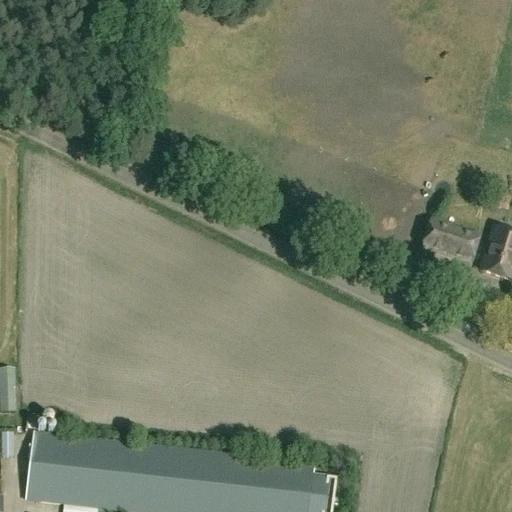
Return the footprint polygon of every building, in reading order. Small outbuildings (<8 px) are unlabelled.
[(470,265),(478,240),(431,225),(424,250),(470,265)] [(511,236),(495,231),(482,273),(511,282),(511,236)] [(37,416),(40,429),(54,426),(51,413),(37,416)] [(13,435),(1,435),(1,459),(13,459),(13,435)] [(117,511),(308,511),(314,466),(34,436),(26,502),(63,506),(62,511),(111,511),(117,511)]
